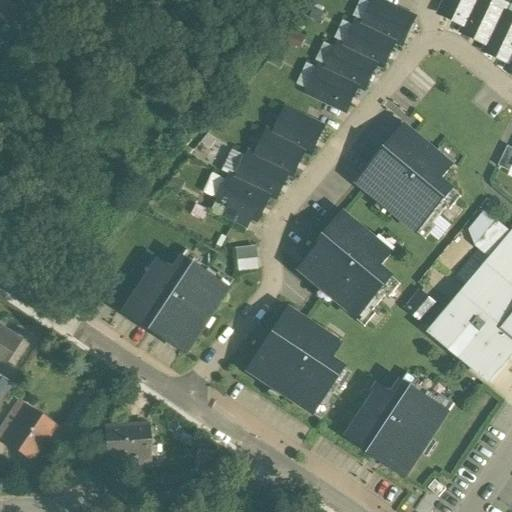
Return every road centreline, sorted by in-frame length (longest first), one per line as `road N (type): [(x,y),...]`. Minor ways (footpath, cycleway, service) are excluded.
road 1 (residential): [(184,395),(269,295),(271,231),(281,214),(424,43),(448,42),(511,95)]
road 2 (residential): [(0,275),(184,395)]
road 3 (residential): [(184,395),(352,511)]
